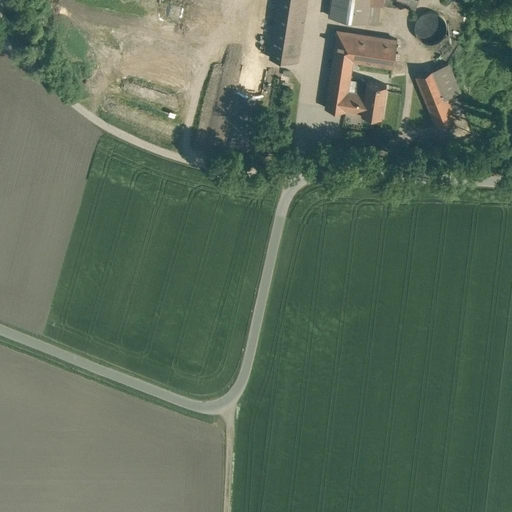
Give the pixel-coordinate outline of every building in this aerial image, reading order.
[(278,0),(270,58),(292,61),(301,0),(278,0)] [(370,0),(332,0),(330,16),(367,22),(370,4),(370,0)] [(418,1),(415,0),(402,0),(401,5),(415,10),(418,1)] [(380,5),(370,4),(367,22),(377,24),(380,5)] [(437,12),(434,11),(431,11),(427,11),(425,12),(424,13),(422,14),(420,15),(419,17),(417,19),(416,21),(415,22),(415,24),(415,25),(415,28),(415,29),(415,31),(416,33),(417,36),(419,38),(420,39),(421,40),(423,41),(425,42),(427,43),(430,43),(432,44),(435,43),(437,43),(439,42),(440,41),(441,40),(443,39),(444,38),(445,36),(446,33),(447,31),(447,29),(447,27),(447,25),(447,23),(446,22),(446,20),(445,18),(443,16),(441,14),(439,13),(437,12)] [(397,39),(337,30),(330,77),(350,80),(353,60),(393,67),(397,39)] [(448,63),(416,76),(427,103),(436,127),(455,119),(446,96),(458,91),(458,92),(459,91),(448,63)] [(386,85),(367,82),(366,83),(350,80),(330,77),(325,108),(345,111),(345,110),(362,113),(381,117),(386,85)]
